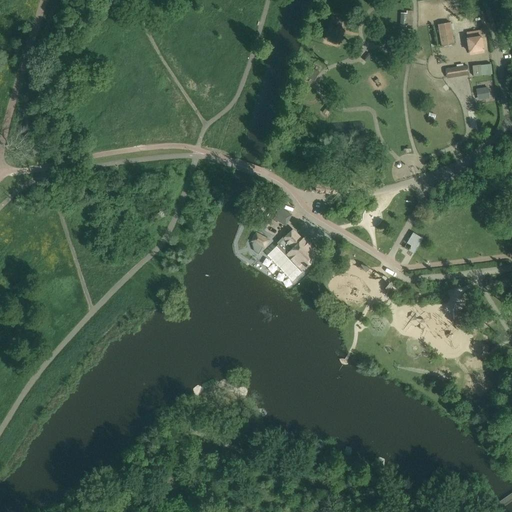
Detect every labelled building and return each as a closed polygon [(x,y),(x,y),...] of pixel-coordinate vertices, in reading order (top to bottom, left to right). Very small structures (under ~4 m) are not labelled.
[(332,17),(325,40),(337,43),(343,20),(332,17)] [(437,25),(441,47),(454,45),(450,23),(437,25)] [(481,31),(467,33),(470,56),(484,54),(481,31)] [(305,80),(314,83),(319,69),(309,65),(305,80)] [(481,65),(472,66),(474,77),(482,76),(492,75),(491,65),(481,66),(481,65)] [(446,70),(447,78),(469,75),(467,66),(446,70)] [(477,90),(479,100),(489,98),(487,88),(477,90)] [(471,112),(465,113),(471,137),(475,136),(474,132),(478,130),(475,116),(472,116),(471,112)] [(337,181),(318,179),(317,193),(336,194),(337,181)] [(274,219),(284,225),(290,214),(280,208),(274,219)] [(284,237),(277,243),(288,254),(288,255),(303,271),(307,268),(309,266),(317,258),(320,255),(317,252),(314,249),(304,239),(303,240),(302,239),(293,231),(285,238),(284,237)] [(413,233),(407,244),(411,246),(409,251),(408,251),(414,254),(414,255),(423,239),(421,238),(413,233)] [(257,236),(255,241),(264,246),(266,241),(257,236)]
